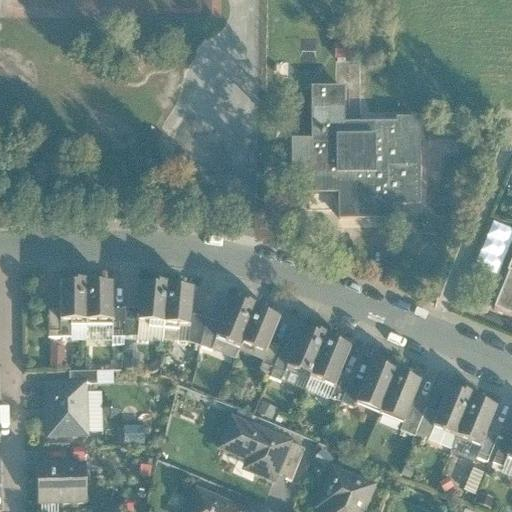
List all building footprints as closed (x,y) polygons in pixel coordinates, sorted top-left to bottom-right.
[(345,94),(313,95),(315,150),(299,149),(300,203),(338,203),(340,227),(392,226),(392,214),(421,212),(418,128),(345,131),(345,94)] [(508,275),(494,310),(511,317),(511,260),(506,274),(508,275)] [(84,320),(83,283),(56,283),(57,311),(57,320),(84,320)] [(109,283),(83,283),(84,320),(109,320),(109,311),(109,283)] [(164,323),(167,285),(140,283),(138,310),(137,321),(164,323)] [(191,287),(167,285),(164,323),(188,326),(189,315),(191,287)] [(239,346),(255,308),(230,299),(219,325),(215,337),(239,346)] [(280,317),(255,308),(239,346),(263,356),(268,345),(280,317)] [(138,310),(121,311),(122,338),(136,337),(137,321),(138,310)] [(57,320),(57,311),(47,311),(47,339),(57,338),(57,320)] [(121,311),(109,311),(109,320),(109,338),(122,338),(121,311)] [(189,315),(188,326),(186,344),(199,347),(205,321),(189,315)] [(219,325),(205,321),(199,347),(210,350),(215,337),(219,325)] [(309,377),(327,337),(302,327),(291,354),(284,368),(309,377)] [(350,348),(327,337),(309,377),(334,387),(340,373),(350,348)] [(269,375),(279,349),(268,345),(263,356),(257,369),(269,375)] [(284,368),(291,354),(279,349),(269,375),(280,379),(284,368)] [(380,414),(397,373),(372,363),(364,383),(355,405),(380,414)] [(340,404),(352,378),(340,373),(334,387),(329,399),(340,404)] [(421,382),(397,373),(380,414),(403,425),(412,403),(421,382)] [(355,405),(364,383),(352,378),(340,404),(353,409),(355,405)] [(87,439),(85,383),(43,385),(45,441),(87,439)] [(459,438),(475,398),(450,388),(440,414),(434,428),(459,438)] [(498,408),(475,398),(459,438),(481,447),(487,434),(498,408)] [(415,436),(427,409),(412,403),(403,425),(400,433),(414,439),(415,436)] [(434,428),(440,414),(427,409),(415,436),(428,440),(434,428)] [(290,443),(231,417),(217,451),(244,463),(240,472),(272,486),(276,477),(288,446),(290,443)] [(498,439),(487,434),(481,447),(476,459),(487,464),(498,439)] [(508,459),(511,448),(511,441),(503,439),(493,465),(504,469),(508,459)] [(303,452),(288,446),(276,477),(290,483),(303,452)] [(84,504),(83,464),(36,465),(37,505),(84,504)] [(365,511),(376,486),(331,468),(314,511),(316,511),(365,511)] [(248,511),(193,489),(183,511),(248,511)]
